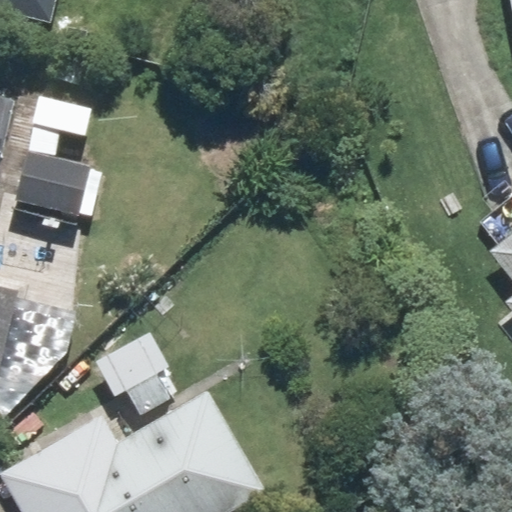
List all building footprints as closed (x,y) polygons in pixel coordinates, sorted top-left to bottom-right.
[(0,0),(0,8),(58,23),(63,0),(0,0)] [(72,0),(69,15),(145,35),(154,0),(72,0)] [(27,291),(0,283),(0,216),(9,180),(0,177),(0,176),(19,101),(0,96),(0,402),(62,356),(73,310),(25,298),(27,291)] [(32,151),(20,199),(86,216),(98,168),(32,151)] [(511,240),(499,251),(511,266),(511,240)] [(240,511),(276,492),(217,390),(125,443),(110,416),(8,475),(23,501),(29,511),(240,511)]
